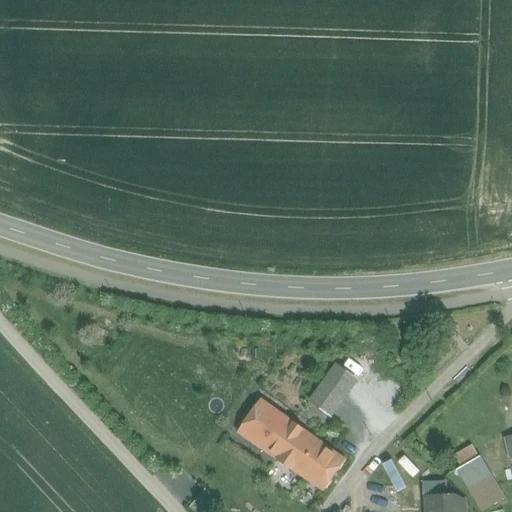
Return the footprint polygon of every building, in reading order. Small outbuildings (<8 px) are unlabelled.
[(331,416),(345,396),(325,382),(311,402),(331,416)] [(240,433),(324,490),(344,461),(262,402),(240,433)] [(478,456),(472,446),(455,456),(461,466),(478,456)] [(483,511),(505,500),(479,458),(458,470),(483,511)] [(425,483),(426,496),(445,496),(445,484),(425,483)] [(199,511),(211,499),(202,491),(190,504),(198,511),(199,511)] [(456,496),(445,496),(426,496),(424,496),(425,511),(467,511),(467,502),(456,496)]
